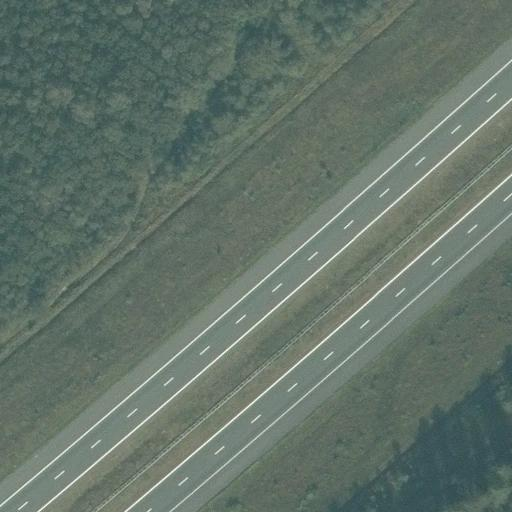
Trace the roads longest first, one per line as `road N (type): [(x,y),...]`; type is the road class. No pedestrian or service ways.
road 1 (motorway): [(511,79),(14,511)]
road 2 (motorway): [(147,511),(511,194)]
road 3 (track): [(174,133),(0,119)]
road 4 (track): [(269,0),(211,95),(174,133)]
